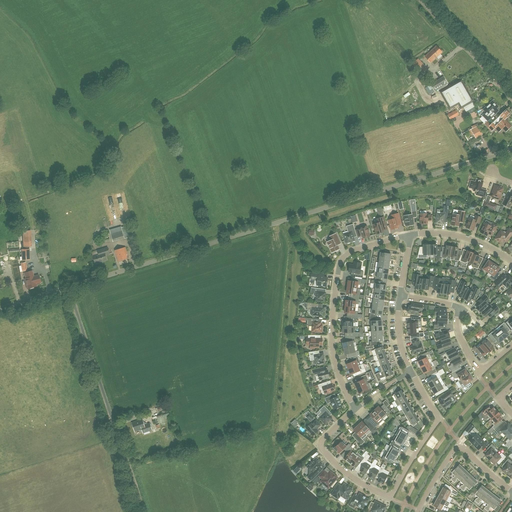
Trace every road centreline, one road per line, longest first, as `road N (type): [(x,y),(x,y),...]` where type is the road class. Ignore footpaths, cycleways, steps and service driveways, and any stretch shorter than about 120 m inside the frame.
road 1 (unclassified): [(67,289),(511,151)]
road 2 (unclassified): [(143,511),(67,289)]
road 3 (residential): [(410,235),(351,251),(338,269),(334,359),(355,409)]
road 4 (residential): [(438,417),(394,490),(383,494),(322,449),(324,437),(355,409)]
road 5 (residential): [(511,491),(459,446),(417,511)]
road 6 (tertiary): [(511,97),(420,0)]
